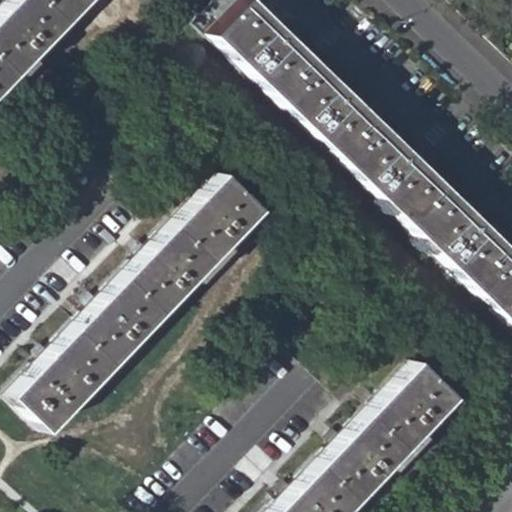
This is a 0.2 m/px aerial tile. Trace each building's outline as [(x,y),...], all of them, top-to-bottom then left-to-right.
[(0,0),(0,71),(69,0),(0,0)] [(511,264),(237,0),(230,0),(199,33),(511,335),(511,264)] [(0,388),(0,399),(32,430),(245,207),(208,172),(0,388)] [(403,359),(256,511),(326,511),(352,485),(361,476),(378,491),(389,480),(373,464),(374,463),(406,429),(440,394),(403,359)] [(374,463),(378,467),(410,433),(406,429),(374,463)] [(368,501),(378,491),(361,476),(352,485),(368,501)]
